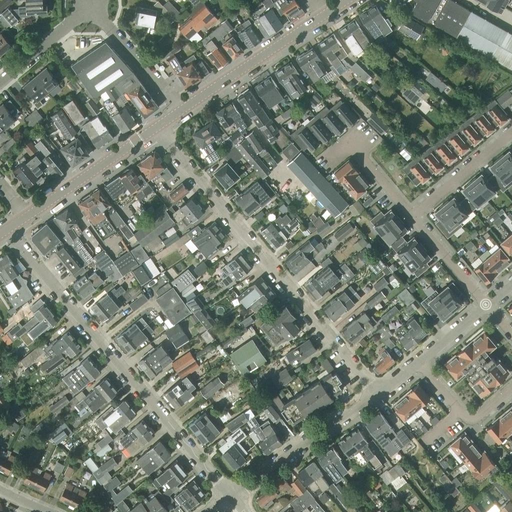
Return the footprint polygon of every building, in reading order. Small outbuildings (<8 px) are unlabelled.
[(0,10),(1,11),(12,1),(11,0),(1,0),(0,1),(0,10)] [(45,6),(44,0),(25,0),(26,6),(19,7),(19,9),(12,9),(9,6),(0,14),(0,21),(6,28),(9,25),(10,26),(19,18),(19,17),(30,17),(30,14),(48,13),(47,5),(45,6)] [(269,35),(283,26),(272,9),(276,6),(271,0),(260,0),(264,6),(250,15),(265,37),(269,35)] [(271,0),(276,6),(281,14),(284,12),(290,21),(304,12),(297,3),(298,1),(298,0),(271,0)] [(505,31),(451,0),(408,0),(413,7),(411,12),(427,21),(427,20),(456,37),(511,69),(511,34),(505,31)] [(481,0),(487,3),(486,4),(501,12),(507,0),(481,0)] [(169,1),(163,6),(167,11),(178,22),(183,17),(169,1)] [(207,29),(218,20),(201,1),(188,13),(191,17),(179,28),(188,38),(203,25),(207,29)] [(243,4),(233,12),(236,16),(239,14),(240,15),(247,11),(243,4)] [(383,18),(375,6),(367,11),(381,33),(384,35),(394,28),(386,16),(383,18)] [(159,13),(159,11),(136,7),(135,14),(137,15),(135,23),(136,23),(135,26),(137,28),(141,28),(144,27),(144,24),(154,26),(157,13),(159,13)] [(173,26),(178,22),(167,11),(163,15),(173,26)] [(381,33),(367,11),(360,16),(368,29),(369,28),(377,40),(378,40),(379,41),(380,41),(381,41),(382,40),(383,40),(385,38),(384,35),(381,33)] [(233,12),(222,22),(229,31),(235,27),(231,23),(238,18),(236,17),(236,16),(233,12)] [(416,39),(423,27),(406,17),(399,29),(416,39)] [(252,25),(248,20),(241,25),(255,45),(262,40),(255,30),(256,29),(253,24),(252,25)] [(363,50),(362,48),(370,43),(354,20),(346,25),(363,50)] [(222,24),(208,35),(215,43),(220,40),(235,59),(244,52),(233,37),(222,24)] [(255,45),(241,25),(235,29),(239,34),(238,34),(238,35),(236,36),(239,42),(242,40),(248,49),(255,45)] [(355,56),(363,50),(346,25),(338,30),(355,56)] [(0,33),(0,53),(1,54),(11,46),(0,33)] [(162,47),(172,38),(168,33),(158,42),(162,47)] [(352,67),(345,61),(343,58),(347,56),(341,47),(342,47),(333,34),(325,40),(344,67),(346,66),(348,69),(349,68),(350,69),(364,83),(370,76),(356,62),(352,67)] [(208,35),(201,41),(204,45),(206,44),(212,51),(207,55),(218,68),(228,60),(215,43),(208,35)] [(344,67),(325,40),(317,45),(326,57),(328,56),(331,61),(332,60),(335,64),(329,68),(338,77),(342,74),(342,73),(348,69),(346,66),(344,67)] [(159,107),(133,72),(106,42),(71,65),(94,98),(95,97),(105,91),(112,86),(115,84),(130,105),(134,102),(145,118),(159,107)] [(178,46),(172,51),(174,55),(181,50),(178,46)] [(321,78),(328,74),(320,62),(321,61),(312,48),(304,54),(308,59),(321,78)] [(187,88),(193,84),(180,64),(174,55),(172,51),(164,56),(174,72),(184,88),(187,88)] [(321,78),(308,59),(304,54),(296,59),(305,72),(306,71),(314,83),(321,78)] [(193,55),(180,64),(193,84),(203,77),(202,76),(208,72),(202,61),(195,65),(193,61),(196,59),(193,55)] [(299,92),(305,89),(303,86),(304,85),(298,76),(299,75),(291,63),(283,68),(299,92)] [(48,92),(58,84),(52,76),(53,75),(46,68),(35,77),(48,92)] [(299,92),(283,68),(275,73),(284,86),(292,98),(299,93),(299,92)] [(431,72),(426,79),(442,92),(447,85),(431,72)] [(39,100),(48,92),(35,77),(23,87),(30,94),(31,94),(37,101),(33,104),(38,110),(43,105),(39,100)] [(284,97),(270,77),(262,82),(277,103),(284,97)] [(76,94),(82,89),(73,78),(67,84),(76,94)] [(415,79),(408,87),(420,98),(426,90),(415,79)] [(277,103),(262,82),(255,87),(269,108),(277,103)] [(380,88),(376,84),(372,88),(376,92),(380,88)] [(105,91),(109,98),(110,98),(112,101),(119,97),(112,86),(105,91)] [(414,105),(420,98),(408,87),(401,94),(414,105)] [(511,101),(511,93),(509,90),(509,89),(497,98),(504,108),(511,101)] [(270,120),(250,91),(237,99),(241,105),(242,104),(259,128),(259,127),(270,143),(276,140),(273,135),(279,131),(271,120),(270,120)] [(309,103),(313,107),(322,98),(315,91),(310,95),(314,98),(309,103)] [(86,115),(73,97),(61,106),(63,108),(64,107),(76,126),(83,121),(85,119),(86,122),(82,125),(98,149),(106,143),(96,128),(92,122),(87,115),(86,115)] [(126,107),(119,97),(112,101),(130,128),(138,123),(127,106),(126,107)] [(130,128),(112,101),(110,98),(109,98),(105,101),(107,105),(103,107),(111,118),(112,117),(123,133),(130,128)] [(93,116),(100,111),(95,104),(92,100),(91,99),(84,104),(93,116)] [(491,121),(496,127),(497,126),(499,127),(510,118),(494,99),(481,109),(486,116),(490,112),(495,118),(491,121)] [(340,100),(328,110),(342,126),(347,122),(350,125),(352,124),(352,125),(356,122),(355,121),(356,120),(340,100)] [(310,105),(307,101),(301,104),(305,109),(310,105)] [(232,102),(224,107),(238,128),(241,133),(245,131),(243,128),(246,126),(239,116),(240,115),(232,102)] [(0,123),(4,129),(5,128),(15,120),(9,112),(9,111),(3,104),(0,106),(0,123)] [(51,117),(38,128),(48,140),(55,135),(62,146),(60,147),(73,166),(89,155),(84,148),(88,144),(76,126),(64,107),(63,108),(51,116),(51,117)] [(223,109),(222,107),(218,110),(218,111),(216,113),(219,117),(215,120),(217,123),(229,137),(230,140),(235,145),(237,147),(247,140),(245,138),(241,133),(238,128),(224,107),(223,109)] [(342,126),(328,110),(326,107),(314,116),(315,117),(329,134),(334,130),(337,134),(339,132),(340,133),(343,130),(342,129),(344,128),(342,126)] [(456,126),(463,118),(453,109),(446,117),(456,126)] [(496,127),(491,121),(486,116),(481,109),(468,118),(474,125),(477,122),(482,128),(478,131),(483,137),(485,135),(486,137),(496,128),(496,127)] [(39,126),(45,121),(36,110),(30,115),(39,126)] [(389,127),(374,113),(367,120),(382,134),(389,127)] [(32,130),(39,126),(30,115),(24,120),(32,130)] [(303,126),(316,142),(321,138),(325,142),(326,140),(327,141),(330,138),(330,137),(331,136),(329,134),(315,117),(303,126)] [(103,127),(98,118),(92,122),(96,128),(106,143),(114,139),(105,126),(103,127)] [(483,137),(478,131),(474,125),(468,118),(455,128),(461,135),(465,132),(469,137),(465,141),(470,146),(472,145),(473,146),(483,137)] [(211,122),(210,121),(208,121),(205,123),(204,125),(205,126),(204,127),(212,139),(210,141),(213,145),(212,146),(213,147),(225,140),(229,137),(217,123),(214,124),(212,121),(211,122)] [(318,145),(316,142),(303,126),(302,125),(290,135),(304,151),(309,146),(312,150),(314,148),(314,149),(318,146),(317,146),(318,145)] [(212,139),(204,127),(201,129),(200,128),(197,128),(195,130),(194,132),(195,133),(194,134),(202,146),(203,146),(208,155),(205,157),(210,164),(220,157),(215,150),(213,147),(212,146),(213,145),(210,141),(212,139)] [(465,141),(461,135),(455,128),(442,137),(457,156),(459,154),(460,156),(470,147),(470,146),(465,141)] [(270,171),(278,165),(253,130),(245,136),(246,137),(245,138),(247,140),(270,171)] [(33,153),(37,150),(27,137),(23,141),(33,153)] [(229,137),(225,140),(230,148),(233,146),(235,145),(230,140),(229,137)] [(429,147),(444,165),(446,164),(447,165),(458,156),(457,156),(442,137),(429,147)] [(7,153),(17,144),(12,138),(2,147),(7,153)] [(263,178),(270,171),(247,140),(237,147),(263,178)] [(422,140),(415,147),(419,151),(427,144),(422,140)] [(51,154),(40,141),(35,145),(40,151),(45,158),(55,169),(59,175),(67,168),(54,152),(51,154)] [(292,143),(282,152),(290,160),(299,151),(292,143)] [(226,187),(239,177),(230,166),(243,155),(235,145),(221,156),(227,163),(214,173),(221,181),(220,182),(224,187),(225,186),(226,187)] [(407,146),(400,154),(407,161),(414,153),(407,146)] [(429,147),(417,157),(431,175),(433,173),(434,175),(445,166),(444,165),(429,147)] [(19,179),(45,158),(40,151),(28,161),(27,159),(24,156),(18,161),(21,164),(12,171),(19,179)] [(503,154),(499,158),(511,173),(511,155),(509,152),(510,152),(510,151),(504,156),(503,154)] [(166,182),(173,177),(167,168),(167,167),(155,152),(148,157),(161,175),(166,182)] [(301,153),(287,165),(335,217),(348,204),(301,153)] [(153,181),(161,175),(148,157),(138,165),(145,175),(143,177),(147,182),(151,179),(153,181)] [(431,175),(417,157),(401,169),(406,175),(410,171),(415,177),(411,181),(414,185),(415,184),(416,186),(420,183),(421,184),(432,175),(431,175)] [(55,169),(45,158),(19,179),(27,188),(35,181),(38,184),(43,179),(41,176),(40,174),(46,168),(51,173),(55,169)] [(495,163),(490,168),(491,168),(496,173),(491,177),(503,191),(511,183),(511,173),(499,158),(494,162),(495,163)] [(349,161),(335,173),(342,181),(356,169),(349,161)] [(121,176),(121,177),(135,195),(139,201),(153,190),(147,182),(143,177),(141,174),(137,177),(132,169),(131,169),(127,170),(123,173),(121,176)] [(356,169),(342,181),(349,190),(363,178),(356,169)] [(121,177),(120,175),(104,185),(120,206),(121,206),(122,208),(132,200),(131,198),(135,195),(121,177)] [(476,177),(471,181),(486,199),(499,188),(503,192),(503,191),(491,177),(486,181),(482,175),(477,179),(476,177)] [(363,178),(349,190),(356,198),(370,186),(363,178)] [(257,181),(236,199),(236,200),(235,202),(238,205),(240,205),(242,207),(264,189),(257,181)] [(468,186),(463,191),(464,191),(468,196),(463,200),(472,211),(486,199),(471,181),(466,185),(468,186)] [(176,203),(189,192),(182,184),(169,195),(176,203)] [(264,189),(242,207),(245,210),(244,212),(247,215),(249,215),(262,205),(262,204),(269,198),(275,193),(268,185),(264,189)] [(118,226),(128,240),(134,235),(116,212),(100,191),(99,189),(91,194),(100,206),(114,228),(118,226)] [(114,228),(100,206),(91,194),(79,202),(80,204),(78,205),(91,224),(92,224),(103,241),(116,232),(114,229),(114,228)] [(178,223),(181,220),(199,204),(193,197),(179,209),(172,216),(178,223)] [(371,197),(362,204),(365,207),(374,200),(371,197)] [(448,200),(443,204),(462,226),(459,222),(472,211),(463,200),(459,204),(454,199),(455,198),(454,198),(449,202),(448,200)] [(354,217),(365,210),(364,209),(361,205),(358,200),(347,208),(354,217)] [(187,227),(205,211),(199,204),(181,220),(187,227)] [(440,210),(435,214),(436,214),(440,219),(435,223),(448,238),(462,226),(443,204),(439,208),(440,210)] [(154,210),(151,206),(145,210),(149,214),(154,210)] [(70,208),(62,213),(76,235),(77,236),(79,239),(84,235),(76,223),(79,222),(70,208)] [(134,235),(143,246),(175,222),(166,211),(134,235)] [(381,212),(370,221),(382,235),(400,220),(396,215),(395,216),(391,211),(390,212),(391,212),(385,217),(381,212)] [(62,213),(47,223),(49,225),(61,239),(63,242),(83,266),(84,268),(94,260),(83,245),(84,244),(79,239),(77,236),(76,235),(62,213)] [(268,240),(291,221),(286,215),(275,224),(273,221),(261,232),(268,240)] [(324,223),(319,217),(313,222),(318,228),(324,223)] [(291,221),(268,240),(275,249),(287,238),(285,236),(300,224),(295,218),(291,221)] [(382,235),(394,249),(404,240),(400,235),(406,230),(406,231),(407,231),(402,226),(404,224),(400,220),(382,235)] [(32,235),(32,239),(44,254),(45,253),(48,257),(54,251),(73,274),(83,266),(63,242),(61,239),(49,225),(47,223),(47,222),(32,235)] [(311,233),(318,228),(313,222),(306,227),(311,233)] [(321,234),(330,226),(327,222),(317,229),(321,234)] [(202,230),(192,239),(199,248),(201,246),(221,229),(215,223),(207,229),(206,228),(205,228),(207,230),(204,232),(202,230)] [(353,229),(348,223),(334,235),(339,241),(353,229)] [(201,246),(199,248),(209,259),(219,250),(215,246),(226,236),(221,229),(201,246)] [(167,247),(180,238),(176,233),(163,242),(167,247)] [(511,238),(510,236),(501,243),(511,256),(511,238)] [(357,241),(363,248),(368,244),(363,237),(357,241)] [(285,260),(291,267),(314,247),(319,244),(314,238),(310,242),(309,241),(300,248),(285,260)] [(394,249),(405,262),(423,247),(419,243),(418,244),(414,239),(413,239),(414,240),(408,244),(404,240),(394,249)] [(140,244),(130,251),(140,264),(149,258),(140,244)] [(296,273),(311,261),(310,260),(318,252),(314,247),(291,267),(296,273)] [(368,264),(375,258),(367,247),(359,254),(368,264)] [(423,247),(405,262),(417,276),(429,266),(425,261),(429,258),(429,259),(430,258),(426,253),(427,252),(423,247)] [(461,257),(466,252),(462,248),(457,252),(461,257)] [(500,248),(491,255),(503,269),(511,262),(500,248)] [(104,265),(112,259),(104,250),(93,258),(96,262),(94,263),(99,269),(104,265)] [(129,251),(113,262),(115,264),(123,276),(131,271),(130,269),(138,263),(129,251)] [(0,260),(12,279),(19,274),(14,266),(6,253),(0,257),(0,260)] [(223,279),(228,276),(247,260),(241,253),(222,270),(225,274),(221,277),(223,279)] [(491,255),(483,262),(494,276),(503,269),(491,255)] [(376,275),(386,266),(377,256),(368,265),(376,275)] [(386,256),(382,259),(393,272),(396,269),(386,256)] [(113,262),(112,259),(104,265),(107,270),(111,267),(115,264),(113,262)] [(12,279),(0,260),(0,276),(4,283),(0,285),(0,286),(7,297),(19,289),(12,279)] [(236,281),(238,279),(253,267),(247,260),(228,276),(223,279),(224,280),(222,281),(224,280),(229,286),(235,281),(236,281)] [(199,276),(209,269),(204,262),(194,270),(199,276)] [(483,262),(474,269),(486,283),(494,276),(483,262)] [(324,268),(304,284),(310,291),(334,272),(338,269),(333,263),(325,269),(324,268)] [(113,282),(123,276),(115,264),(111,267),(114,272),(109,276),(113,282)] [(142,264),(132,271),(142,286),(151,279),(142,264)] [(387,276),(391,272),(387,267),(382,270),(387,276)] [(179,293),(195,280),(186,269),(170,282),(179,293)] [(334,272),(310,291),(316,299),(328,289),(326,288),(342,275),(338,269),(334,272)] [(87,274),(73,285),(78,292),(101,274),(98,270),(89,276),(87,274)] [(101,273),(101,274),(78,292),(83,298),(97,287),(105,281),(103,279),(104,277),(102,273),(101,273)] [(15,309),(34,296),(19,274),(12,279),(19,289),(7,297),(14,307),(15,309)] [(249,305),(270,288),(261,277),(249,288),(238,297),(247,307),(249,305)] [(378,292),(387,285),(389,283),(386,280),(384,277),(373,286),(378,292)] [(399,283),(395,278),(389,283),(394,288),(399,283)] [(104,289),(107,293),(114,287),(112,283),(104,289)] [(435,291),(453,313),(458,309),(457,307),(462,303),(461,303),(456,298),(461,294),(452,283),(439,294),(435,291)] [(195,289),(192,285),(180,294),(184,298),(195,289)] [(371,308),(386,297),(385,296),(392,291),(387,285),(378,292),(378,293),(367,302),(371,308)] [(103,298),(91,308),(97,314),(116,297),(117,298),(125,291),(121,286),(116,290),(114,288),(103,298)] [(356,292),(350,286),(344,291),(337,296),(324,308),(329,314),(356,292)] [(174,324),(190,312),(173,288),(156,299),(174,324)] [(255,312),(276,295),(270,288),(249,305),(255,312)] [(406,288),(398,295),(407,306),(410,304),(415,310),(420,306),(406,288)] [(435,291),(421,303),(435,319),(439,315),(442,319),(448,315),(449,317),(453,313),(435,291)] [(334,321),(348,309),(355,303),(361,298),(356,292),(329,314),(334,321)] [(134,312),(148,300),(143,294),(129,305),(134,312)] [(194,313),(203,307),(205,306),(198,298),(200,296),(199,295),(186,303),(194,313)] [(103,321),(122,305),(117,298),(116,297),(97,314),(103,321)] [(45,304),(41,299),(30,308),(36,315),(22,327),(19,323),(7,333),(13,341),(14,341),(26,332),(51,311),(45,304)] [(410,304),(407,306),(404,308),(409,315),(415,311),(415,310),(410,304)] [(260,326),(266,333),(290,312),(285,305),(269,318),(260,326)] [(385,323),(399,312),(395,306),(381,318),(385,323)] [(14,307),(8,311),(11,315),(17,311),(15,309),(14,307)] [(214,320),(203,307),(194,313),(207,329),(219,321),(217,318),(214,320)] [(33,340),(48,328),(58,320),(51,311),(26,332),(33,340)] [(296,319),(290,312),(266,333),(272,340),(294,321),(296,319)] [(347,336),(369,318),(364,312),(356,319),(355,318),(342,330),(347,336)] [(194,325),(199,321),(194,314),(189,317),(194,325)] [(243,329),(255,321),(251,315),(238,323),(243,329)] [(353,343),(370,328),(377,323),(371,316),(369,318),(347,336),(353,343)] [(418,322),(413,317),(404,325),(417,341),(427,333),(418,322)] [(123,345),(139,331),(147,325),(141,318),(117,338),(123,345)] [(300,328),(294,321),(272,340),(278,347),(287,339),(300,328)] [(172,342),(185,333),(178,323),(165,332),(172,342)] [(129,352),(153,332),(147,325),(139,331),(123,345),(129,352)] [(394,344),(388,338),(392,335),(384,325),(375,333),(383,343),(384,342),(389,348),(394,344)] [(408,349),(417,341),(404,325),(394,332),(399,338),(398,338),(408,349)] [(58,354),(75,340),(68,332),(52,346),(58,354)] [(484,332),(444,365),(456,379),(463,374),(467,379),(469,378),(472,381),(470,383),(481,397),(490,389),(492,391),(502,383),(500,381),(509,373),(497,359),(495,361),(492,357),(493,357),(489,351),(495,346),(484,332)] [(71,357),(82,348),(75,340),(58,354),(42,366),(47,373),(65,360),(64,358),(69,354),(71,357)] [(293,366),(316,351),(309,340),(286,355),(293,366)] [(26,367),(49,348),(44,341),(21,360),(26,367)] [(237,364),(244,375),(261,365),(246,343),(230,354),(237,364)] [(219,344),(216,347),(224,356),(227,354),(219,344)] [(169,354),(161,345),(155,350),(153,348),(148,352),(149,354),(146,357),(144,356),(141,358),(141,361),(138,363),(139,365),(138,367),(141,370),(143,369),(144,370),(166,352),(168,354),(169,354)] [(197,359),(212,349),(209,345),(194,355),(197,359)] [(382,372),(395,361),(388,354),(389,353),(384,347),(378,352),(383,358),(375,365),(376,366),(373,368),(378,374),(381,371),(382,372)] [(168,354),(166,352),(144,370),(150,378),(152,376),(155,376),(158,374),(158,371),(173,359),(169,354),(168,354)] [(177,372),(195,360),(191,353),(173,365),(177,372)] [(319,409),(333,399),(332,397),(343,390),(339,384),(342,382),(325,357),(320,361),(329,374),(284,405),(275,391),(270,394),(287,419),(290,417),(294,423),(305,415),(306,417),(319,409)] [(69,386),(74,383),(95,365),(89,358),(77,368),(78,369),(75,372),(72,369),(62,377),(69,386)] [(181,378),(199,366),(195,360),(177,372),(181,378)] [(89,382),(101,371),(95,365),(74,383),(80,390),(85,385),(84,384),(88,380),(89,382)] [(273,391),(293,379),(286,368),(271,378),(272,379),(267,382),(273,391)] [(169,401),(186,388),(192,383),(186,376),(175,385),(164,395),(169,401)] [(210,399),(219,391),(218,390),(224,384),(218,377),(200,391),(206,399),(209,397),(210,399)] [(88,404),(93,401),(92,400),(112,384),(106,378),(94,387),(95,389),(89,393),(90,393),(76,405),(80,410),(88,404)] [(187,400),(195,393),(192,390),(195,387),(192,383),(186,388),(169,401),(175,409),(187,400)] [(105,402),(118,391),(112,384),(92,400),(93,401),(88,404),(94,411),(105,401),(105,402)] [(418,385),(409,392),(421,406),(430,398),(418,385)] [(281,398),(285,395),(282,390),(277,393),(281,398)] [(409,392),(401,399),(413,413),(421,406),(409,392)] [(54,414),(69,402),(65,396),(49,408),(54,414)] [(256,401),(264,411),(271,406),(262,396),(256,401)] [(111,423),(131,406),(125,399),(113,409),(115,412),(107,419),(111,423)] [(401,399),(393,406),(404,420),(413,413),(401,399)] [(17,403),(9,408),(18,421),(26,415),(17,403)] [(115,431),(137,413),(131,406),(111,423),(109,424),(115,431)] [(273,422),(280,417),(271,406),(264,411),(273,422)] [(196,434),(212,422),(219,416),(215,411),(208,417),(205,413),(201,417),(201,416),(189,425),(196,434)] [(396,452),(404,446),(391,428),(379,412),(372,417),(384,433),(382,434),(396,452)] [(246,422),(248,421),(243,413),(226,424),(231,432),(246,422)] [(511,425),(504,416),(496,423),(507,436),(511,432),(511,425)] [(275,449),(259,426),(253,417),(248,421),(246,422),(259,441),(259,442),(267,455),(275,449)] [(396,452),(382,434),(384,433),(372,417),(365,423),(376,439),(377,439),(390,456),(396,452)] [(20,425),(10,419),(5,428),(11,432),(13,429),(16,431),(20,425)] [(275,449),(283,444),(274,431),(276,431),(268,420),(259,426),(275,449)] [(125,447),(129,444),(149,428),(143,421),(126,435),(127,437),(121,442),(125,447)] [(216,427),(212,422),(196,434),(203,443),(209,438),(211,440),(223,430),(219,425),(216,427)] [(496,423),(487,430),(499,443),(507,436),(496,423)] [(62,430),(60,426),(45,438),(49,440),(52,438),(57,445),(68,436),(63,429),(62,430)] [(49,434),(45,428),(40,432),(45,438),(49,434)] [(137,449),(154,434),(149,428),(129,444),(125,447),(130,452),(136,447),(137,449)] [(226,452),(223,454),(235,468),(239,465),(240,467),(246,462),(244,460),(245,459),(242,456),(246,453),(237,442),(246,435),(240,429),(227,440),(229,442),(222,447),(226,452)] [(379,468),(382,466),(366,444),(368,443),(357,429),(348,435),(368,462),(372,467),(372,466),(378,474),(381,471),(379,468)] [(463,433),(450,444),(457,453),(470,441),(463,433)] [(95,454),(108,444),(107,444),(112,439),(108,434),(94,446),(96,448),(93,451),(95,454)] [(368,462),(348,435),(339,442),(350,457),(351,456),(360,468),(368,462)] [(143,467),(165,447),(159,440),(137,460),(143,467)] [(470,441),(457,453),(464,461),(478,450),(470,441)] [(100,459),(112,449),(108,444),(95,454),(100,459)] [(149,474),(171,454),(165,447),(143,467),(149,474)] [(342,475),(348,471),(340,460),(341,459),(332,447),(325,453),(341,473),(342,475)] [(487,456),(484,453),(481,454),(478,450),(464,461),(471,470),(487,456)] [(341,473),(325,453),(317,458),(335,482),(342,476),(341,475),(342,475),(341,473)] [(0,469),(8,474),(16,458),(10,455),(8,460),(4,458),(0,466),(0,469)] [(478,478),(494,465),(487,456),(471,470),(478,478)] [(92,472),(99,467),(91,457),(84,462),(92,472)] [(108,472),(117,465),(112,458),(99,468),(99,467),(92,472),(101,484),(111,477),(108,472)] [(157,489),(164,483),(183,468),(177,461),(164,471),(165,471),(157,478),(152,482),(157,489)] [(323,491),(329,486),(321,475),(322,474),(313,462),(306,467),(320,488),(323,491)] [(54,470),(61,473),(64,466),(57,463),(54,470)] [(401,475),(405,472),(398,463),(394,466),(401,475)] [(34,487),(39,476),(35,474),(38,469),(32,466),(24,482),(34,487)] [(70,478),(74,469),(68,466),(64,475),(70,478)] [(400,477),(401,475),(394,466),(388,471),(394,479),(399,476),(400,477)] [(320,488),(306,467),(298,473),(307,485),(309,484),(317,495),(323,491),(320,488)] [(183,468),(164,483),(169,489),(162,494),(166,499),(170,495),(179,487),(177,484),(188,474),(183,468)] [(43,492),(51,476),(45,473),(43,478),(39,476),(34,487),(43,492)] [(108,493),(112,490),(121,483),(115,476),(103,486),(108,493)] [(511,511),(511,488),(502,477),(494,485),(497,488),(499,488),(510,501),(499,510),(500,511),(511,511)] [(287,491),(291,488),(283,478),(272,487),(257,499),(263,506),(278,494),(285,488),(287,491)] [(298,497),(306,490),(298,479),(291,484),(296,491),(294,492),(298,497)] [(181,504),(200,488),(194,481),(182,491),(175,497),(181,504)] [(69,505),(74,494),(70,492),(73,487),(67,484),(59,500),(69,505)] [(452,484),(447,488),(454,497),(459,493),(452,484)] [(117,504),(122,500),(133,491),(128,485),(116,495),(112,490),(108,493),(109,493),(108,494),(117,504)] [(194,505),(206,495),(200,488),(181,504),(175,509),(177,511),(185,511),(193,505),(194,505)] [(168,511),(165,508),(170,504),(166,499),(159,490),(154,494),(153,494),(151,494),(141,502),(149,511),(168,511)] [(307,507),(310,504),(315,500),(306,490),(298,497),(307,507)] [(345,507),(350,503),(339,490),(334,495),(345,507)] [(78,510),(86,494),(80,491),(78,496),(74,494),(69,505),(78,510)] [(126,511),(128,511),(128,510),(129,509),(122,500),(117,504),(118,506),(120,508),(122,511),(126,511)] [(321,511),(323,510),(315,500),(310,504),(315,510),(312,511),(321,511)] [(149,511),(141,502),(130,511),(149,511)] [(471,511),(481,511),(473,502),(467,507),(471,511)]
